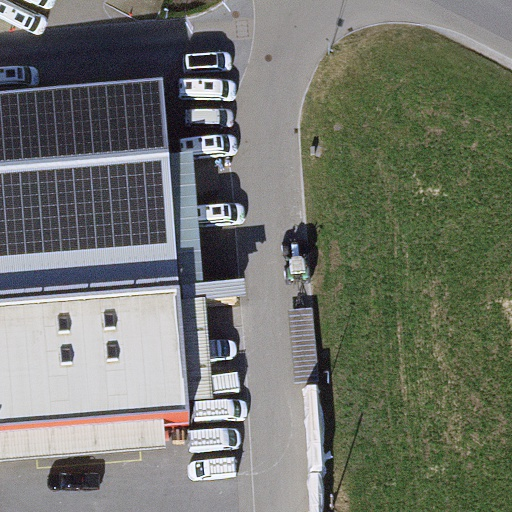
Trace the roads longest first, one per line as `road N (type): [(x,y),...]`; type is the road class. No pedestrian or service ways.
road 1 (residential): [(310,0),(266,94),(255,144),(278,511)]
road 2 (unknown): [(277,492),(32,511)]
